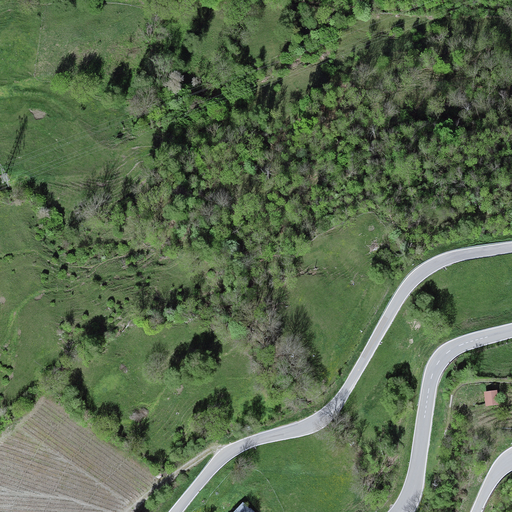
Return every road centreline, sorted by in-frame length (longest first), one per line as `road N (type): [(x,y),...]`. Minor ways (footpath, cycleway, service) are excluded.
road 1 (tertiary): [(511,248),(428,267),(406,288),(322,419),(240,447),(176,511)]
road 2 (tertiary): [(401,511),(441,361),(511,332)]
road 3 (track): [(240,447),(207,450),(129,511)]
